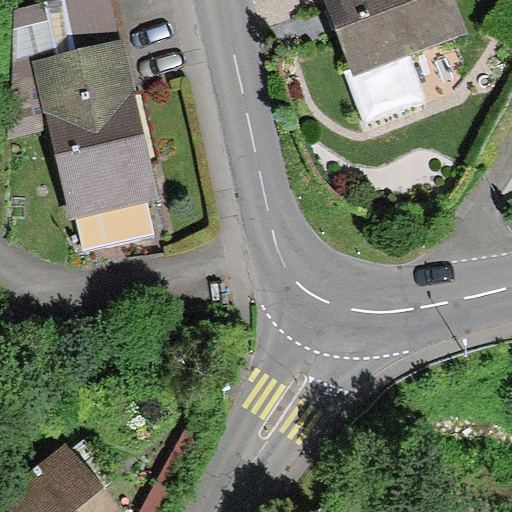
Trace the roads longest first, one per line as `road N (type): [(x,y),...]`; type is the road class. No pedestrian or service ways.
road 1 (tertiary): [(336,306),(294,277),(276,240),(224,0)]
road 2 (tertiary): [(217,511),(336,306)]
road 3 (tertiary): [(336,306),(418,309),(511,285)]
